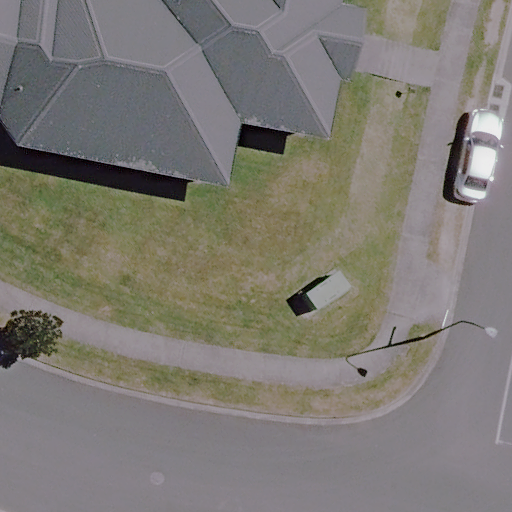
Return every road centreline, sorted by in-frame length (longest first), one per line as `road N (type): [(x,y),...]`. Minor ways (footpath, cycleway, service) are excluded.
road 1 (residential): [(0,436),(349,511)]
road 2 (residential): [(511,373),(478,511)]
